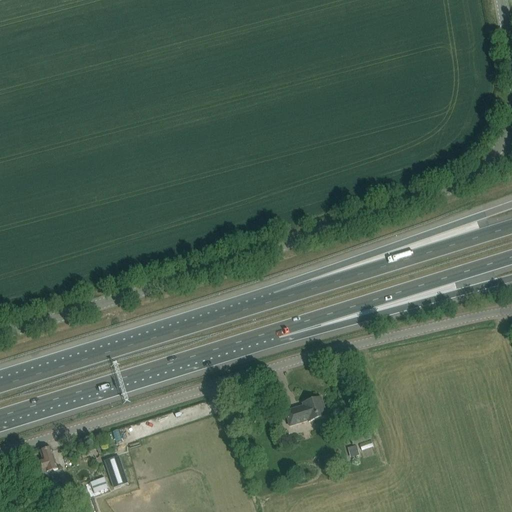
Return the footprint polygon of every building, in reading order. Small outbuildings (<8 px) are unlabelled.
[(304,407),(285,413),(290,428),(326,417),(320,399),(303,404),(304,407)] [(341,415),(357,410),(354,401),(337,406),(341,415)] [(372,440),(368,430),(350,436),(353,446),(372,440)] [(95,444),(99,455),(104,453),(100,443),(95,444)] [(360,456),(357,446),(347,448),(350,459),(360,456)] [(38,462),(43,479),(55,474),(54,471),(58,470),(51,448),(39,452),(42,460),(38,462)] [(119,457),(104,462),(114,489),(128,484),(119,457)] [(50,495),(66,490),(62,478),(46,483),(50,495)] [(104,479),(91,484),(94,494),(108,489),(104,479)]
